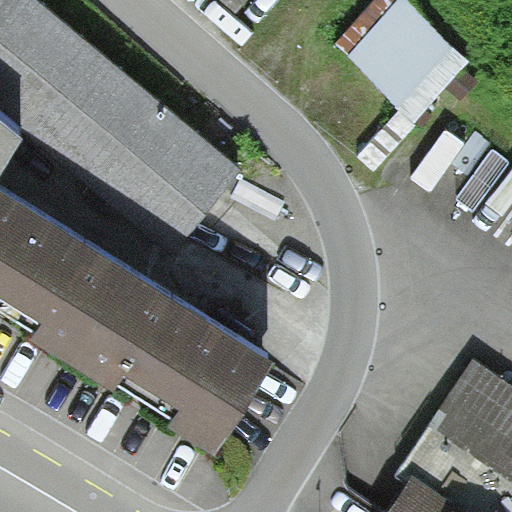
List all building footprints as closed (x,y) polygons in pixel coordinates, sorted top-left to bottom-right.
[(234,168),(37,0),(0,0),(0,91),(22,110),(173,239),(234,168)] [(470,52),(415,0),(366,0),(335,33),(415,109),(470,52)] [(0,145),(22,110),(0,91),(0,145)] [(270,329),(0,159),(0,296),(139,388),(209,430),(270,329)] [(511,376),(476,352),(432,418),(475,445),(511,469),(511,376)] [(450,483),(413,458),(377,511),(511,511),(511,469),(475,445),(450,483)]
